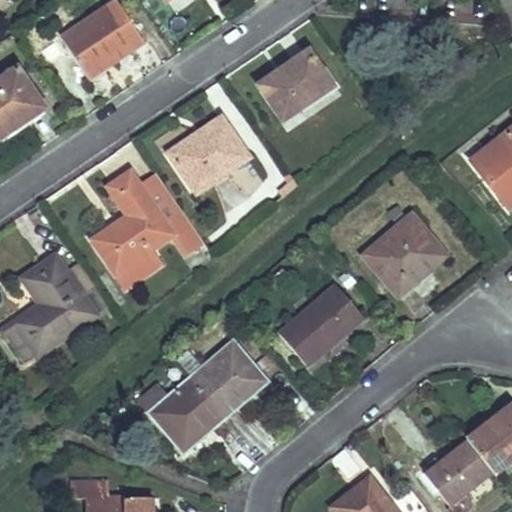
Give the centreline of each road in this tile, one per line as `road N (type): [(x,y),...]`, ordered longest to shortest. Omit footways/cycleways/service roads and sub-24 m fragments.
road 1 (residential): [(291,0),(0,195)]
road 2 (residential): [(262,511),(272,478),(292,456),(436,333),(511,340)]
